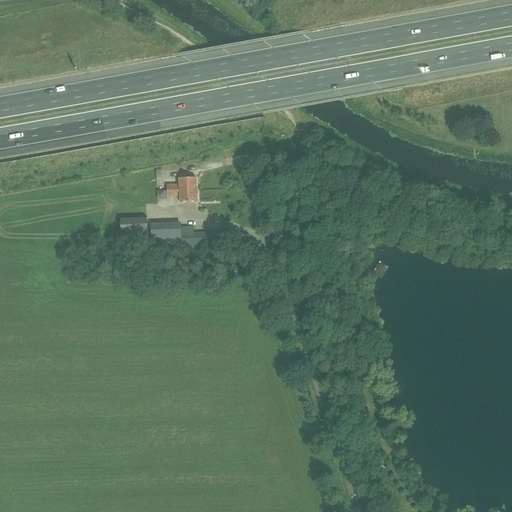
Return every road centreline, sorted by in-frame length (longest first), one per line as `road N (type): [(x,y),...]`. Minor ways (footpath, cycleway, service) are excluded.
road 1 (motorway): [(511,14),(0,106)]
road 2 (motorway): [(0,138),(511,46)]
road 3 (residential): [(359,511),(245,166)]
